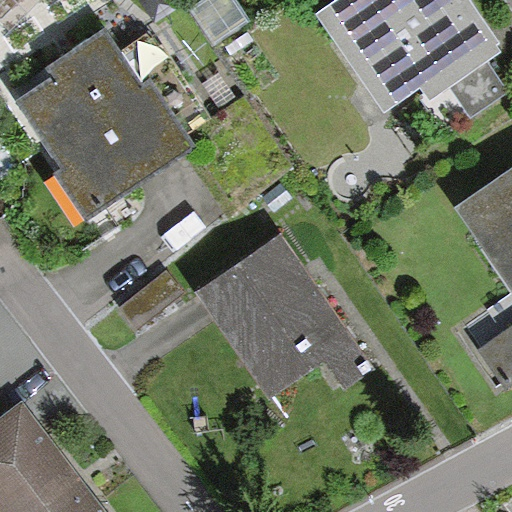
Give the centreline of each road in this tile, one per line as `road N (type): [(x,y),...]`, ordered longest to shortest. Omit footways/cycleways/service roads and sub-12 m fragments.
road 1 (residential): [(6,266),(186,511)]
road 2 (residential): [(380,511),(511,442)]
